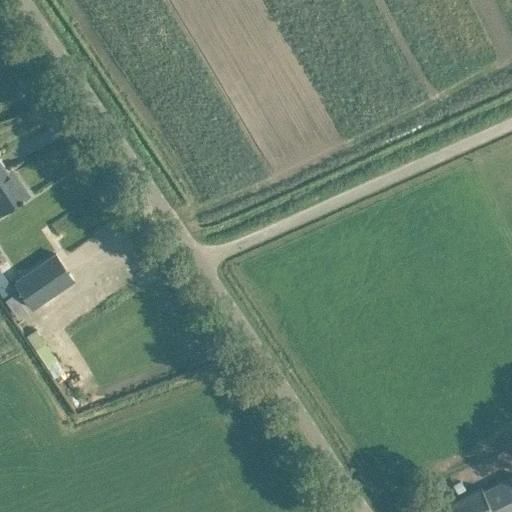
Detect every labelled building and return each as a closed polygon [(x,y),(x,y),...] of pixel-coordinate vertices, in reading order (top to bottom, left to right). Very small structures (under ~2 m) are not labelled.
[(0,208),(3,213),(25,199),(24,198),(29,194),(19,179),(15,182),(0,159),(0,208)] [(33,308),(74,279),(56,253),(15,281),(33,308)] [(7,279),(0,283),(0,292),(2,296),(13,289),(7,279)] [(48,322),(40,329),(58,353),(66,346),(48,322)] [(505,511),(511,509),(511,501),(501,478),(430,511),(505,511)]
